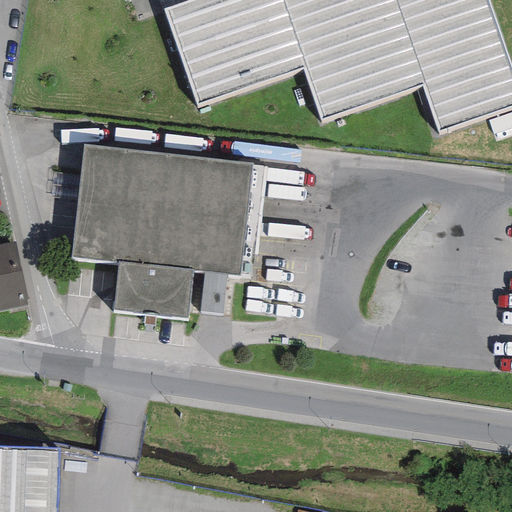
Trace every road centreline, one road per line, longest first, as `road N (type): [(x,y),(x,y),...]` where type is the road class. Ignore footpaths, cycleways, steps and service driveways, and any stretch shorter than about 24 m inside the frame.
road 1 (unclassified): [(511,431),(59,362)]
road 2 (unknown): [(486,179),(468,265),(446,307),(387,330),(335,327),(316,295),(315,253),(328,214),(380,165)]
road 3 (unclassified): [(59,362),(26,256),(0,126)]
